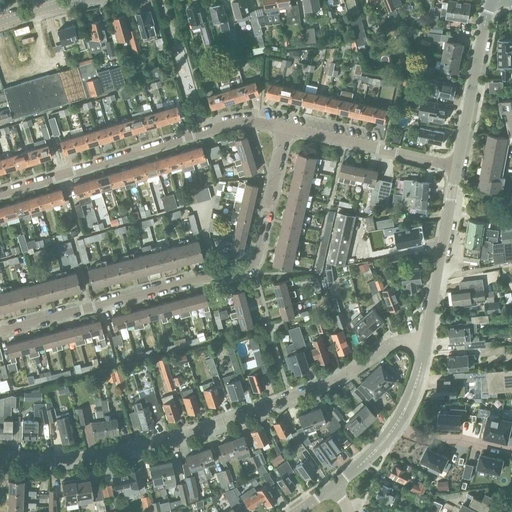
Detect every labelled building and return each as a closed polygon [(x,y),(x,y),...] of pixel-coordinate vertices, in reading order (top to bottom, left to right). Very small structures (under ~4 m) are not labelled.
[(250,18),(249,14),(250,13),(245,0),(234,0),(234,1),(232,2),(238,22),(250,18)] [(279,8),(277,0),(265,0),(266,9),(267,9),(268,15),(279,13),(279,8)] [(290,0),(277,0),(279,8),(286,7),(288,24),(300,22),(298,5),(291,6),(290,0)] [(304,0),(307,11),(320,8),(318,0),(304,0)] [(395,9),(391,0),(384,0),(392,20),(398,17),(395,9)] [(400,0),(391,0),(395,9),(402,6),(400,0)] [(448,3),(442,2),(441,9),(468,13),(469,4),(449,1),(448,3)] [(228,30),(232,45),(238,44),(234,28),(230,29),(227,14),(225,14),(223,4),(217,5),(215,4),(213,5),(212,6),(211,6),(214,23),(220,22),(222,32),(228,30)] [(209,20),(203,21),(199,5),(187,9),(193,29),(200,27),(206,51),(216,48),(209,20)] [(368,43),(358,8),(347,10),(352,30),(357,47),(368,43)] [(255,10),(257,19),(262,34),(263,34),(260,24),(265,23),(262,9),(255,10)] [(468,13),(441,9),(440,18),(467,22),(468,13)] [(337,22),(334,10),(328,11),(331,23),(337,22)] [(137,14),(135,14),(140,30),(141,30),(143,36),(143,39),(145,40),(154,37),(155,35),(154,33),(153,27),(154,27),(150,14),(145,15),(144,12),(142,12),(141,11),(138,12),(137,14)] [(134,28),(128,30),(126,23),(123,15),(112,18),(116,35),(118,40),(128,37),(133,54),(141,52),(134,28)] [(430,15),(429,27),(436,27),(436,26),(437,26),(438,16),(438,15),(430,15)] [(428,20),(420,16),(416,24),(424,28),(428,20)] [(257,19),(251,21),(255,36),(256,35),(260,47),(252,49),(253,55),(266,52),(265,46),(262,34),(257,19)] [(87,41),(89,48),(100,45),(100,43),(106,41),(103,29),(102,29),(100,21),(95,22),(93,21),(90,22),(89,23),(88,24),(92,40),(87,41)] [(85,49),(89,48),(87,41),(83,42),(82,38),(76,39),(72,26),(57,30),(61,44),(62,44),(64,50),(76,46),(78,51),(85,49)] [(303,36),(304,43),(316,42),(314,28),(302,29),(303,36)] [(17,38),(0,44),(4,56),(9,55),(14,71),(26,67),(23,60),(28,58),(30,64),(42,61),(38,46),(42,45),(39,32),(22,37),(22,38),(17,39),(17,38)] [(441,37),(442,34),(435,33),(428,32),(428,37),(427,39),(441,41),(441,40),(441,37)] [(463,45),(451,43),(453,35),(442,33),(442,34),(441,37),(441,40),(446,41),(443,56),(460,59),(463,45)] [(162,38),(154,40),(158,51),(165,49),(162,38)] [(506,66),(511,65),(511,40),(511,39),(506,39),(506,41),(498,41),(499,57),(498,57),(498,67),(506,67),(506,66)] [(109,57),(116,55),(112,40),(105,42),(109,57)] [(460,59),(443,56),(440,69),(457,73),(460,59)] [(356,64),(354,74),(355,74),(361,75),(362,70),(362,69),(361,65),(356,64)] [(435,68),(422,66),(421,72),(434,74),(435,68)] [(37,67),(17,73),(20,83),(40,77),(37,67)] [(102,91),(102,92),(125,86),(120,67),(108,70),(108,69),(96,72),(97,76),(102,91)] [(355,74),(354,80),(361,81),(368,83),(369,77),(367,77),(361,76),(361,75),(355,74)] [(97,76),(81,81),(86,96),(102,91),(97,76)] [(20,83),(23,93),(43,87),(40,77),(20,83)] [(404,77),(403,85),(412,86),(413,78),(404,77)] [(452,98),(455,85),(439,81),(439,83),(431,81),(427,95),(438,97),(438,95),(452,98)] [(255,82),(244,85),(248,98),(259,94),(255,82)] [(278,99),(280,86),(269,83),(266,96),(278,99)] [(248,98),(244,85),(232,89),(236,102),(248,98)] [(292,89),(280,86),(278,99),(289,101),(292,89)] [(43,87),(23,93),(26,102),(46,96),(43,87)] [(304,91),(301,104),(313,107),(316,94),(308,92),(309,89),(305,88),(304,91)] [(236,102),(232,89),(221,92),(225,105),(236,102)] [(292,89),(289,101),(301,104),(304,91),(292,89)] [(128,90),(121,92),(123,98),(130,96),(128,90)] [(208,92),(213,109),(225,105),(221,92),(214,95),(213,90),(208,91),(208,92)] [(109,96),(107,92),(100,94),(102,98),(101,98),(103,104),(111,102),(109,96)] [(340,99),(339,99),(337,112),(348,115),(352,97),(352,96),(352,95),(341,93),(340,99)] [(316,94),(313,107),(325,109),(328,97),(316,94)] [(26,102),(29,112),(49,106),(46,96),(26,102)] [(328,97),(325,109),(337,112),(339,99),(328,97)] [(358,98),(352,97),(348,115),(360,117),(363,104),(357,103),(358,98)] [(420,109),(421,100),(407,97),(405,106),(410,107),(420,109)] [(511,98),(498,101),(500,112),(506,111),(511,137),(511,98)] [(421,100),(420,109),(410,107),(409,114),(419,116),(420,116),(422,119),(421,121),(428,122),(429,120),(444,122),(446,110),(437,108),(438,104),(421,100)] [(363,104),(360,117),(372,120),(375,107),(363,104)] [(164,109),(167,122),(179,119),(175,106),(164,109)] [(386,110),(375,107),(372,120),(383,123),(386,110)] [(156,126),(152,113),(151,108),(139,112),(141,116),(140,117),(144,129),(156,126)] [(0,124),(13,121),(12,120),(9,109),(0,111),(0,124)] [(164,109),(152,113),(156,126),(167,122),(164,109)] [(54,117),(48,119),(53,136),(60,134),(54,117)] [(144,129),(140,117),(129,120),(133,133),(144,129)] [(129,120),(117,124),(121,136),(133,133),(129,120)] [(121,136),(117,124),(106,127),(110,140),(121,136)] [(50,158),(46,145),(44,139),(49,138),(46,126),(40,128),(43,139),(33,143),(35,148),(39,161),(50,158)] [(106,127),(94,131),(98,143),(110,140),(106,127)] [(442,144),(444,133),(428,129),(428,130),(420,128),(420,132),(419,132),(418,140),(420,140),(420,139),(426,140),(426,141),(442,144)] [(98,143),(94,131),(83,134),(86,147),(98,143)] [(401,135),(394,133),(393,133),(391,142),(400,144),(401,135)] [(83,134),(71,138),(75,150),(86,147),(83,134)] [(477,188),(502,193),(504,182),(498,180),(506,138),(487,134),(477,188)] [(75,150),(71,138),(66,139),(65,135),(59,137),(60,141),(63,154),(75,150)] [(245,137),(234,140),(228,142),(228,143),(229,147),(235,145),(238,152),(249,148),(245,137)] [(206,158),(204,159),(200,146),(188,150),(194,168),(201,166),(208,164),(206,158)] [(218,146),(208,149),(211,159),(221,156),(218,146)] [(35,148),(23,152),(27,165),(39,161),(35,148)] [(238,152),(239,158),(233,160),(235,165),(241,163),(241,164),(253,160),(249,148),(238,152)] [(194,168),(188,150),(177,153),(181,166),(183,172),(194,168)] [(27,165),(23,152),(12,155),(16,168),(27,165)] [(181,166),(177,153),(165,157),(169,169),(181,166)] [(292,181),(310,186),(316,158),(298,154),(292,181)] [(12,155),(0,159),(4,172),(16,168),(12,155)] [(169,169),(165,157),(154,160),(158,173),(169,169)] [(146,176),(148,176),(150,182),(159,179),(158,173),(154,160),(142,164),(146,176)] [(241,164),(243,170),(237,172),(239,177),(245,175),(257,172),(253,160),(241,164)] [(338,181),(343,182),(350,184),(351,177),(354,166),(342,163),(339,175),(338,181)] [(146,176),(142,164),(131,168),(136,186),(137,186),(135,180),(146,176)] [(354,166),(351,177),(350,184),(355,185),(356,179),(363,180),(365,168),(354,166)] [(131,168),(119,171),(123,184),(130,182),(131,187),(136,186),(131,168)] [(379,190),(380,184),(375,183),(377,171),(365,168),(363,180),(368,181),(367,186),(373,187),(372,189),(371,189),(368,203),(370,204),(369,208),(374,209),(375,205),(379,190)] [(119,171),(108,175),(111,187),(123,184),(119,171)] [(111,187),(108,175),(96,178),(100,191),(111,187)] [(96,178),(85,182),(89,194),(100,191),(96,178)] [(376,204),(387,207),(392,182),(382,180),(381,180),(380,184),(379,190),(376,204)] [(394,194),(393,205),(399,203),(399,202),(405,202),(406,196),(429,199),(430,183),(430,182),(405,180),(403,194),(394,194)] [(217,189),(221,190),(223,184),(225,184),(225,181),(219,181),(217,189)] [(310,186),(292,181),(286,209),(304,213),(310,186)] [(89,194),(85,182),(73,185),(79,204),(74,205),(77,217),(83,216),(80,206),(91,202),(89,194)] [(256,186),(238,182),(236,193),(242,195),(254,198),(256,186)] [(201,189),(204,201),(211,199),(208,187),(201,189)] [(59,189),(48,192),(52,205),(63,202),(59,189)] [(204,201),(201,189),(194,191),(198,203),(204,201)] [(198,203),(194,191),(187,193),(191,205),(198,203)] [(52,205),(48,192),(36,196),(40,209),(52,205)] [(163,205),(176,201),(173,194),(161,198),(163,205)] [(234,200),(233,205),(251,209),(254,198),(242,195),(241,202),(234,200)] [(36,196),(25,200),(29,213),(40,209),(36,196)] [(399,203),(399,205),(417,207),(416,212),(425,213),(426,213),(427,208),(428,208),(429,199),(406,196),(405,202),(399,202),(399,203)] [(25,200),(13,203),(17,216),(29,213),(25,200)] [(178,208),(176,201),(163,205),(165,212),(178,208)] [(17,216),(13,203),(2,207),(6,220),(17,216)] [(233,205),(231,217),(237,219),(249,221),(251,209),(233,205)] [(304,213),(286,209),(279,237),(297,241),(304,213)] [(503,243),(511,241),(511,212),(502,209),(491,210),(491,217),(501,216),(503,243)] [(326,262),(326,261),(338,212),(329,210),(315,272),(321,273),(324,261),(326,262)] [(338,211),(338,212),(326,261),(344,265),(355,215),(338,211)] [(194,214),(188,215),(193,235),(199,233),(194,214)] [(374,230),(375,230),(374,229),(375,229),(373,216),(365,217),(368,230),(369,230),(369,231),(374,230)] [(394,226),(393,218),(376,221),(378,229),(394,226)] [(228,228),(228,229),(246,233),(249,221),(237,219),(235,229),(228,228)] [(469,219),(467,231),(483,234),(482,236),(484,236),(489,237),(497,238),(498,232),(483,229),(484,222),(469,219)] [(147,220),(139,222),(141,228),(148,226),(149,226),(147,220)] [(399,236),(400,236),(400,238),(396,239),(398,246),(407,244),(408,245),(421,243),(418,227),(405,230),(399,231),(399,233),(398,233),(399,236)] [(246,233),(228,229),(227,233),(233,235),(232,242),(243,245),(246,233)] [(106,231),(93,235),(95,241),(108,237),(106,231)] [(482,236),(483,234),(467,231),(465,244),(491,248),(492,244),(492,243),(496,243),(497,238),(489,237),(488,241),(483,240),(484,236),(482,236)] [(82,238),(76,240),(83,264),(89,262),(84,244),(86,243),(91,242),(95,241),(93,235),(82,238)] [(297,241),(279,237),(273,265),(291,269),(297,241)] [(198,240),(170,248),(175,266),(203,258),(198,240)] [(221,253),(219,249),(222,246),(223,240),(211,240),(213,251),(214,251),(215,255),(221,253)] [(70,241),(65,243),(71,267),(78,266),(75,255),(74,255),(70,241)] [(491,248),(465,244),(463,255),(464,255),(463,259),(479,261),(480,258),(487,259),(487,257),(493,256),(503,254),(511,252),(511,241),(503,243),(492,244),(491,248)] [(26,242),(19,244),(22,252),(28,250),(28,249),(27,246),(26,242)] [(232,242),(230,248),(224,247),(223,253),(241,257),(243,245),(232,242)] [(175,266),(170,248),(142,255),(147,273),(175,266)] [(511,259),(511,252),(503,254),(493,256),(493,259),(494,263),(511,259)] [(411,260),(410,253),(387,257),(390,264),(411,260)] [(147,273),(142,255),(115,262),(119,280),(147,273)] [(95,261),(96,267),(87,270),(92,288),(119,280),(115,262),(107,264),(105,260),(100,261),(100,259),(95,261)] [(327,276),(324,277),(325,284),(326,284),(327,289),(329,289),(328,282),(334,281),(332,269),(326,270),(327,276)] [(419,270),(401,272),(403,285),(406,285),(407,292),(416,291),(415,284),(421,283),(419,270)] [(75,273),(48,280),(52,298),(80,291),(75,273)] [(292,279),(274,284),(277,296),(289,293),(287,286),(293,284),(292,279)] [(459,282),(460,290),(452,291),(453,305),(464,304),(465,307),(472,306),(477,305),(477,303),(485,302),(482,279),(459,282)] [(52,298),(48,280),(20,287),(25,305),(52,298)] [(368,283),(373,295),(379,292),(374,280),(368,283)] [(1,288),(1,292),(0,292),(0,311),(25,305),(20,287),(12,289),(11,285),(1,288)] [(392,288),(383,291),(386,299),(389,307),(390,310),(392,310),(393,310),(395,309),(396,308),(400,307),(395,293),(399,292),(397,286),(393,287),(392,288)] [(234,305),(245,302),(242,290),(231,293),(225,295),(225,294),(218,297),(219,301),(232,297),(234,305)] [(289,293),(277,296),(280,308),(292,305),(290,298),(296,296),(295,291),(289,293)] [(209,310),(207,304),(204,292),(193,295),(196,307),(202,306),(203,306),(204,311),(205,311),(209,310)] [(193,295),(181,298),(186,317),(191,315),(189,309),(196,307),(193,295)] [(494,296),(487,297),(487,302),(486,302),(487,313),(501,312),(500,301),(494,302),(494,296)] [(181,298),(169,301),(172,313),(179,312),(181,318),(186,317),(181,298)] [(172,313),(169,301),(157,304),(161,316),(162,323),(168,321),(166,315),(172,313)] [(234,305),(236,312),(230,313),(231,318),(237,317),(248,314),(245,302),(234,305)] [(161,316),(157,304),(146,307),(149,319),(161,316)] [(292,305),(280,308),(283,320),(300,315),(298,309),(293,311),(292,305)] [(134,310),(139,329),(144,327),(142,321),(149,319),(146,307),(134,310)] [(214,316),(216,322),(221,321),(220,319),(228,317),(226,309),(218,312),(219,315),(214,316)] [(373,309),(363,318),(373,330),(383,321),(373,309)] [(122,314),(125,326),(132,324),(134,330),(135,337),(141,336),(139,329),(134,310),(122,314)] [(338,329),(347,326),(343,312),(342,313),(335,315),(334,315),(338,329)] [(125,326),(122,314),(111,316),(114,328),(125,326)] [(251,326),(248,314),(237,317),(240,329),(251,326)] [(360,314),(354,319),(357,323),(353,326),(356,330),(355,331),(357,337),(360,340),(362,340),(364,338),(364,339),(373,330),(360,314)] [(489,322),(488,315),(471,316),(471,320),(469,321),(469,324),(489,322)] [(99,320),(87,323),(91,335),(97,333),(99,339),(101,346),(106,345),(104,338),(102,332),(99,320)] [(319,333),(320,333),(327,330),(323,320),(316,323),(319,333)] [(87,323),(76,326),(80,344),(86,343),(84,337),(91,335),(87,323)] [(449,325),(450,335),(470,333),(469,324),(463,324),(463,323),(457,323),(457,325),(449,325)] [(80,344),(76,326),(64,329),(67,341),(74,340),(76,346),(80,344)] [(286,345),(285,345),(288,355),(289,355),(290,356),(293,367),(296,374),(297,373),(299,373),(299,374),(303,372),(303,371),(309,369),(303,351),(299,342),(304,340),(302,334),(300,326),(299,326),(290,329),(289,329),(291,334),(293,343),(286,345)] [(67,341),(64,329),(52,332),(57,351),(57,350),(62,349),(61,343),(67,341)] [(342,331),(332,335),(339,354),(342,353),(342,355),(347,353),(346,352),(350,351),(342,331)] [(52,332),(40,335),(44,348),(51,346),(52,352),(57,351),(52,332)] [(192,339),(192,340),(193,343),(199,341),(205,339),(203,332),(196,335),(197,338),(192,339)] [(470,337),(470,333),(450,335),(451,343),(465,342),(465,348),(480,347),(486,346),(486,339),(479,340),(479,337),(470,337)] [(116,335),(112,336),(114,346),(119,345),(123,344),(120,334),(116,335)] [(40,335),(29,338),(33,357),(39,355),(37,349),(44,348),(40,335)] [(315,347),(312,348),(312,349),(313,350),(315,358),(318,357),(318,358),(320,364),(330,360),(322,337),(321,337),(321,336),(320,335),(316,336),(316,337),(316,338),(317,339),(312,340),(315,347)] [(249,338),(248,338),(255,359),(257,366),(263,363),(259,348),(255,336),(249,338)] [(33,357),(29,338),(17,341),(20,354),(28,352),(29,358),(33,357)] [(186,342),(180,343),(181,348),(187,346),(187,345),(193,344),(193,343),(192,340),(187,341),(186,341),(186,342)] [(20,354),(17,341),(5,345),(8,357),(9,357),(11,363),(7,364),(9,374),(18,372),(15,362),(16,362),(14,355),(20,354)] [(174,344),(168,346),(169,350),(170,354),(176,353),(175,349),(181,348),(180,343),(174,344)] [(486,346),(480,347),(481,355),(505,353),(504,345),(490,346),(486,346)] [(231,398),(243,394),(235,374),(241,372),(233,347),(227,349),(229,355),(235,373),(222,377),(225,384),(226,384),(231,398)] [(174,366),(187,362),(185,354),(172,358),(174,366)] [(395,354),(390,357),(394,362),(399,359),(395,354)] [(473,354),(467,355),(467,354),(448,356),(449,369),(469,367),(468,360),(473,360),(473,354)] [(212,376),(218,374),(212,357),(206,359),(211,376),(212,376)] [(92,364),(86,366),(87,371),(88,371),(99,368),(98,363),(97,358),(91,360),(92,364)] [(165,358),(158,360),(159,362),(168,390),(175,388),(175,386),(172,378),(165,358)] [(74,365),(73,365),(76,374),(87,371),(86,366),(81,367),(81,368),(80,367),(80,364),(79,364),(74,365)] [(380,365),(370,374),(384,389),(394,380),(392,378),(396,374),(389,365),(384,369),(380,365)] [(252,367),(246,369),(248,375),(253,391),(256,390),(257,391),(260,390),(261,388),(263,387),(259,374),(256,366),(252,367)] [(113,371),(116,381),(118,386),(127,384),(122,368),(113,371)] [(489,392),(511,389),(511,368),(487,371),(489,397),(489,392)] [(116,381),(113,371),(113,370),(107,372),(111,383),(116,381)] [(489,397),(487,371),(465,373),(465,378),(467,381),(481,379),(482,397),(489,397)] [(102,373),(96,375),(97,382),(104,380),(102,373)] [(384,389),(370,374),(360,383),(364,387),(360,391),(368,400),(374,407),(378,403),(374,398),(384,389)] [(172,378),(175,386),(183,384),(180,376),(172,378)] [(465,385),(463,385),(463,379),(438,379),(438,395),(465,395),(465,385)] [(215,404),(220,402),(215,386),(214,386),(212,381),(206,384),(206,385),(201,387),(208,406),(209,406),(211,406),(214,405),(215,404)] [(193,395),(191,388),(179,392),(182,399),(183,398),(188,414),(191,412),(192,414),(196,412),(196,411),(198,410),(193,394),(193,395)] [(351,393),(359,402),(364,397),(356,389),(351,393)] [(41,400),(41,392),(32,392),(31,392),(26,392),(26,400),(41,400)] [(139,396),(138,396),(147,427),(155,425),(153,418),(161,416),(154,393),(140,397),(139,396)] [(161,398),(168,420),(171,419),(173,420),(175,419),(176,417),(179,416),(171,394),(170,395),(161,398)] [(4,397),(3,397),(2,438),(11,438),(11,406),(19,407),(19,396),(13,395),(4,397)] [(147,427),(138,396),(135,397),(136,402),(133,403),(140,429),(147,427)] [(93,435),(95,435),(95,437),(100,437),(101,435),(106,434),(101,404),(101,401),(100,397),(94,398),(95,405),(96,411),(95,411),(96,421),(92,422),(93,435)] [(101,401),(101,404),(106,434),(111,433),(111,435),(117,434),(117,432),(116,419),(110,420),(108,403),(107,399),(101,401)] [(37,404),(37,408),(35,408),(35,415),(34,420),(22,420),(21,438),(36,439),(36,426),(36,423),(49,421),(47,410),(46,410),(45,407),(44,407),(45,404),(37,404)] [(375,416),(365,405),(355,414),(365,425),(375,416)] [(85,406),(77,408),(80,423),(88,422),(85,406)] [(308,412),(314,428),(326,424),(320,407),(308,412)] [(336,407),(330,412),(336,420),(342,416),(336,407)] [(54,408),(47,410),(49,421),(56,419),(62,441),(74,438),(68,413),(56,416),(54,408)] [(439,413),(439,426),(459,427),(460,420),(466,421),(467,409),(451,408),(451,414),(439,413)] [(484,408),(481,420),(487,421),(483,436),(495,439),(501,416),(501,414),(496,412),(496,411),(484,408)] [(308,412),(307,410),(301,412),(302,414),(297,416),(301,427),(303,432),(304,432),(314,428),(308,412)] [(365,425),(355,414),(345,422),(355,434),(365,425)] [(501,416),(495,439),(507,442),(510,427),(511,426),(511,418),(511,419),(501,416)] [(300,443),(302,442),(301,441),(302,440),(301,438),(297,431),(291,434),(283,418),(282,419),(280,418),(278,419),(278,421),(273,424),(279,437),(285,434),(288,438),(291,437),(294,443),(296,446),(300,443)] [(331,423),(326,427),(331,433),(335,429),(331,423)] [(254,448),(257,447),(269,441),(261,426),(250,432),(254,440),(252,442),(254,448)] [(302,442),(304,446),(310,443),(304,432),(303,432),(301,427),(296,430),(297,431),(301,438),(302,440),(301,441),(302,442)] [(250,456),(247,449),(243,437),(230,441),(235,454),(237,460),(250,456)] [(313,449),(325,465),(335,457),(334,455),(339,450),(329,437),(313,449)] [(235,454),(230,441),(219,445),(223,458),(225,462),(230,459),(229,456),(235,454)] [(304,446),(302,442),(300,443),(296,446),(292,448),(301,461),(295,466),(304,479),(315,471),(301,451),(305,448),(304,446)] [(209,448),(197,453),(202,466),(213,461),(209,448)] [(427,448),(421,460),(423,461),(422,463),(429,466),(430,464),(441,470),(447,458),(427,448)] [(259,465),(262,464),(265,463),(260,452),(254,455),(259,465)] [(190,470),(197,467),(199,475),(201,481),(207,479),(204,473),(202,466),(197,453),(186,457),(190,470)] [(262,464),(259,465),(254,455),(249,457),(254,469),(256,468),(259,476),(262,475),(268,472),(267,472),(262,464)] [(481,455),(478,467),(499,472),(502,460),(481,455)] [(294,487),(289,479),(291,478),(287,474),(292,472),(285,461),(275,467),(282,477),(277,480),(285,492),(294,487)] [(175,486),(174,480),(170,462),(159,465),(163,482),(164,482),(165,488),(175,486)] [(404,483),(408,485),(411,479),(407,477),(409,472),(401,468),(400,465),(396,463),(393,464),(391,468),(392,471),(389,476),(404,483)] [(473,466),(466,464),(462,477),(470,479),(473,466)] [(163,482),(159,465),(150,467),(154,484),(163,482)] [(139,469),(137,470),(136,468),(129,470),(130,471),(121,473),(122,475),(112,477),(115,489),(123,488),(125,495),(144,491),(143,485),(139,469)] [(228,468),(222,471),(228,489),(234,487),(232,481),(233,481),(228,468)] [(228,489),(222,471),(216,473),(223,492),(224,492),(229,490),(228,489)] [(268,472),(262,475),(269,486),(274,482),(268,472)] [(190,498),(197,496),(198,496),(194,475),(185,477),(186,482),(190,498)] [(89,479),(74,481),(77,504),(77,505),(93,502),(89,479)] [(8,492),(22,493),(23,481),(8,480),(8,492)] [(74,481),(74,480),(61,482),(65,506),(77,504),(74,481)] [(449,490),(448,481),(437,482),(438,491),(449,490)] [(190,498),(186,482),(177,484),(182,505),(188,503),(191,503),(190,498)] [(423,495),(427,485),(421,482),(419,485),(413,483),(410,490),(417,492),(416,492),(423,495)] [(397,494),(391,492),(392,488),(381,484),(375,501),(393,507),(394,506),(398,496),(397,494)] [(265,485),(256,491),(262,500),(266,506),(275,499),(265,485)] [(229,490),(224,492),(230,506),(239,503),(237,499),(233,488),(229,490)] [(152,505),(159,504),(159,503),(156,490),(149,492),(150,495),(152,505)] [(262,500),(256,491),(243,500),(249,509),(262,500)] [(8,492),(7,505),(22,505),(22,493),(8,492)] [(468,493),(463,504),(477,511),(487,511),(491,505),(487,503),(491,497),(486,494),(482,501),(468,493)] [(419,503),(426,505),(428,496),(421,494),(420,494),(420,498),(419,503)] [(153,511),(152,505),(150,495),(141,497),(143,511),(153,511)] [(105,511),(103,499),(95,501),(97,511),(105,511)] [(195,502),(197,511),(204,511),(202,500),(195,502)] [(434,501),(430,510),(434,511),(439,511),(443,505),(434,501)]
